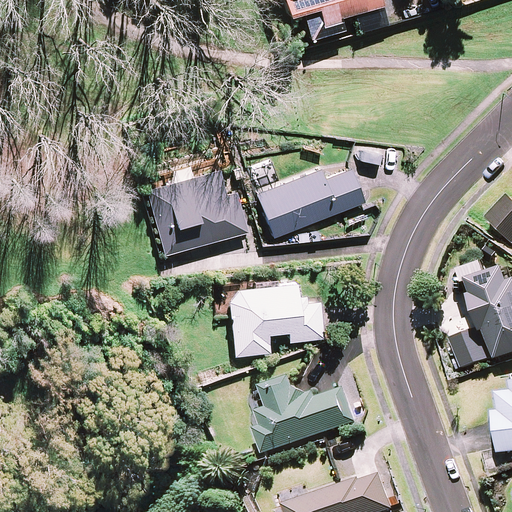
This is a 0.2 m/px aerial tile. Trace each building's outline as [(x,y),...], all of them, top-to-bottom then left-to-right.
[(382,0),(381,0),(284,0),(287,11),(301,7),(307,33),(341,24),(338,12),(382,0)] [(149,201),(163,251),(245,228),(234,189),(224,192),(217,165),(144,186),(149,201)] [(254,191),(272,235),(362,198),(349,165),(324,175),(320,165),(254,191)] [(511,195),(509,192),(486,215),(511,241),(511,195)] [(507,263),(470,274),(475,290),(472,291),(484,328),(487,327),(496,356),(511,350),(511,276),(511,277),(507,263)] [(323,336),(319,298),(305,299),(305,292),(297,293),(296,280),(236,286),(227,298),(233,353),(269,350),(267,330),(286,328),(288,340),(323,336)] [(482,325),(451,335),(461,366),(492,356),(482,325)] [(254,426),(263,452),(357,420),(345,386),(317,395),(315,389),(307,392),(295,385),(291,373),(260,384),(267,405),(257,409),(262,424),(254,426)] [(511,386),(497,388),(499,408),(494,409),(498,451),(511,450),(511,386)] [(284,501),(287,511),(375,511),(392,506),(380,471),(361,478),(360,476),(284,501)]
